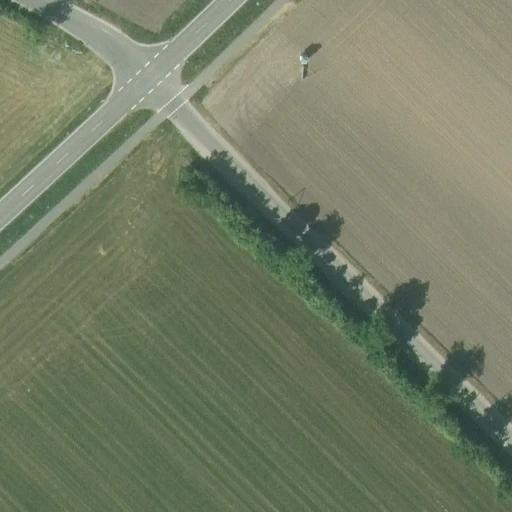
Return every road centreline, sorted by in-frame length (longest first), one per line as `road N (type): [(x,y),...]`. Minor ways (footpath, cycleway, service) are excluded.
road 1 (unclassified): [(511,441),(144,80)]
road 2 (tertiary): [(144,80),(0,212)]
road 3 (unclassified): [(32,0),(72,19),(144,80)]
